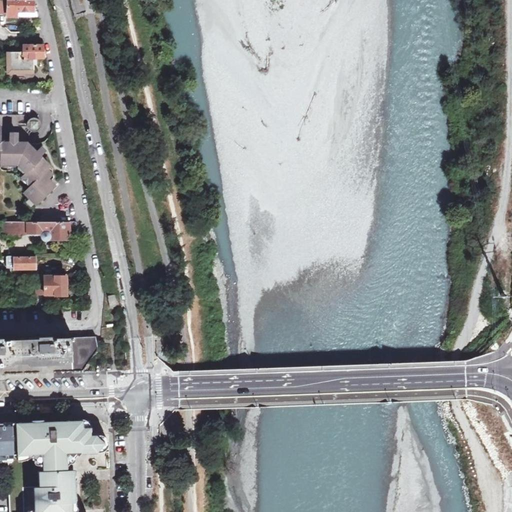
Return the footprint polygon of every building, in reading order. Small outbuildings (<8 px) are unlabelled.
[(0,0),(0,14),(8,14),(8,0),(0,0)] [(8,0),(8,14),(8,16),(17,17),(17,11),(39,11),(36,0),(8,0)] [(10,70),(34,70),(34,58),(47,58),(45,46),(37,45),(37,44),(35,44),(35,45),(24,45),(23,52),(11,51),(10,70)] [(28,119),(28,120),(27,120),(26,121),(26,123),(25,124),(25,125),(26,127),(26,128),(27,129),(28,130),(30,131),(32,132),(33,132),(34,132),(36,131),(37,130),(38,129),(39,128),(39,127),(39,126),(39,124),(39,123),(39,122),(38,120),(37,119),(36,119),(35,120),(31,120),(28,119)] [(0,164),(17,165),(25,173),(20,178),(29,186),(23,193),(37,206),(54,187),(43,176),(50,168),(26,144),(1,144),(1,129),(0,128),(0,164)] [(27,232),(27,222),(2,222),(2,233),(13,237),(27,232)] [(27,222),(27,232),(41,232),(41,233),(40,234),(40,236),(41,237),(42,238),(43,239),(45,239),(79,240),(76,222),(27,222)] [(35,257),(15,257),(15,255),(6,255),(6,266),(13,266),(13,268),(35,268),(35,257)] [(37,293),(46,293),(55,293),(55,294),(65,294),(65,274),(42,274),(41,282),(37,283),(37,293)] [(55,293),(46,293),(46,302),(55,302),(55,294),(55,293)] [(111,308),(118,306),(116,295),(109,296),(111,308)] [(0,366),(16,366),(16,364),(31,364),(31,366),(47,365),(66,365),(66,362),(73,362),(74,371),(84,371),(94,357),(99,350),(96,336),(71,337),(71,335),(0,337),(0,366)] [(0,461),(5,461),(7,497),(7,511),(72,511),(72,501),(67,502),(66,475),(62,473),(61,455),(66,449),(90,448),(90,434),(78,435),(78,424),(47,425),(14,426),(14,431),(3,431),(3,424),(0,423),(0,461)]
